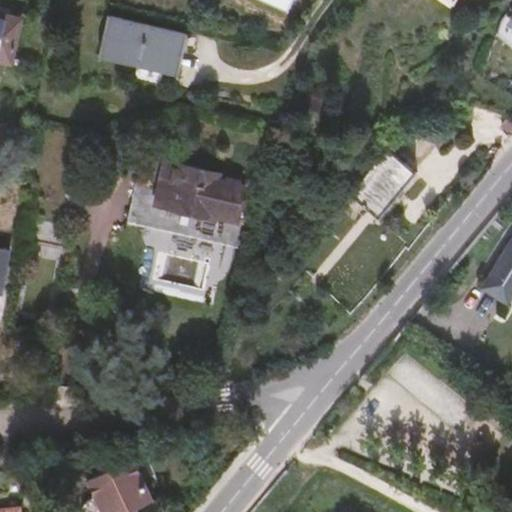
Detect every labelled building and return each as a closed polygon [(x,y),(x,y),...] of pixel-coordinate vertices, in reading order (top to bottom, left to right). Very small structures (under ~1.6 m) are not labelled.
[(511,8),(494,38),(511,51),(511,8)] [(96,50),(173,70),(182,38),(104,17),(96,50)] [(0,65),(6,67),(14,25),(0,21),(0,65)] [(289,131),(292,116),(282,114),(279,129),(289,131)] [(350,199),(379,222),(416,177),(387,154),(350,199)] [(175,166),(166,209),(234,223),(243,181),(175,166)] [(26,248),(66,255),(69,234),(29,227),(26,248)] [(511,245),(506,248),(474,295),(498,311),(511,289),(511,245)] [(123,511),(122,509),(147,497),(128,458),(84,480),(91,498),(82,500),(75,509),(75,511),(123,511)]
